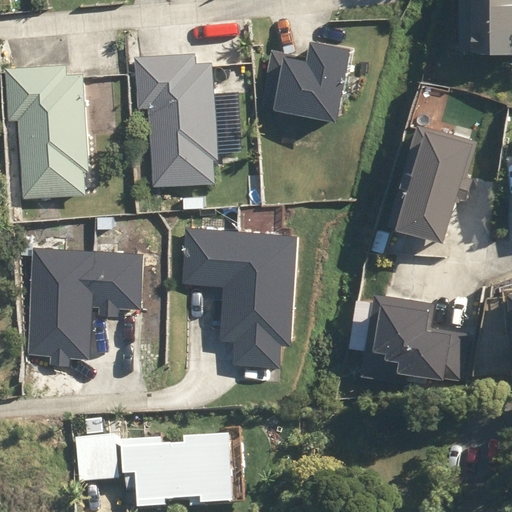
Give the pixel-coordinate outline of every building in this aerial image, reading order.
[(511,0),(459,0),(459,54),(511,54),(511,0)] [(276,50),(266,104),(347,118),(360,45),(320,38),(317,57),(276,50)] [(200,51),(139,56),(143,107),(153,106),(159,185),(220,181),(219,156),(223,156),(216,62),(201,63),(200,51)] [(69,59),(11,63),(15,112),(23,112),(29,190),(88,186),(87,165),(92,165),(86,68),(69,69),(69,59)] [(452,239),(482,140),(437,127),(437,125),(427,122),(397,223),(414,228),(414,227),(452,239)] [(305,233),(191,226),(188,282),(230,284),(226,337),(241,338),(239,359),(286,361),(287,341),(298,342),(305,233)] [(150,247),(37,242),(32,349),(55,350),(55,358),(73,359),(73,351),(95,352),(97,308),(123,309),(123,302),(148,303),(150,247)] [(382,292),(368,373),(428,383),(430,371),(464,377),(472,332),(436,326),(440,302),(382,292)] [(123,438),(81,437),(80,482),(122,483),(123,438)] [(144,491),(145,509),(172,507),(172,501),(196,500),(197,506),(249,504),(246,437),(191,440),(191,446),(169,447),(168,441),(131,443),(133,491),(144,491)]
